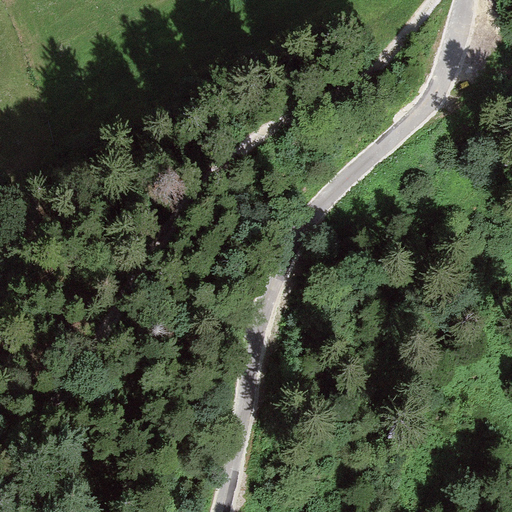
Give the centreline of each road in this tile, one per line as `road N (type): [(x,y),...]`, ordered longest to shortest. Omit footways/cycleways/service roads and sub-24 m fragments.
road 1 (track): [(0,459),(51,406),(221,167),(290,115),(347,89),(431,0)]
road 2 (track): [(458,0),(448,56),(428,95),(282,246),(249,346),(218,511)]
